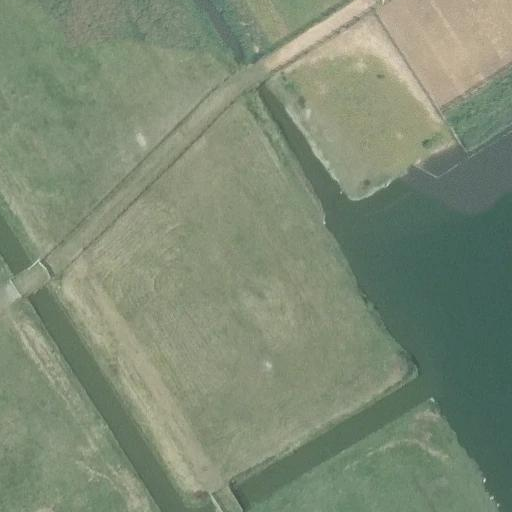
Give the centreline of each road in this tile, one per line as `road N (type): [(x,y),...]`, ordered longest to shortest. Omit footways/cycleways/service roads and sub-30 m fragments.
road 1 (track): [(234,88),(51,271)]
road 2 (track): [(376,0),(263,66)]
